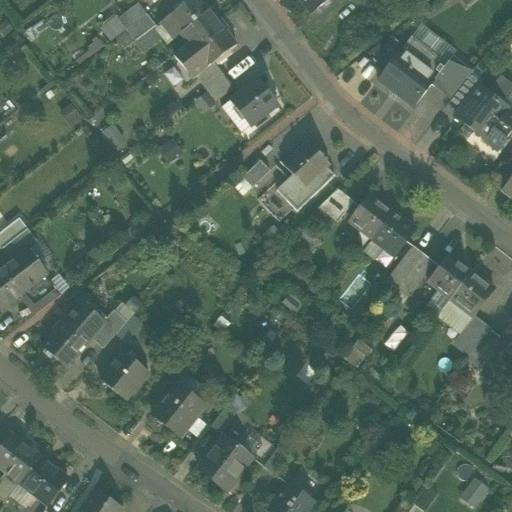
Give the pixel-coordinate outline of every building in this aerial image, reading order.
[(182,34),(188,43),(216,22),(198,0),(190,0),(168,17),(182,34)] [(300,0),(310,12),(325,0),(300,0)] [(120,19),(127,29),(146,15),(138,4),(120,19)] [(155,26),(146,15),(127,29),(137,41),(155,26)] [(127,29),(120,19),(118,16),(101,30),(110,42),(115,39),(127,29)] [(172,41),(182,34),(168,17),(159,24),(172,41)] [(216,22),(188,43),(207,67),(209,69),(214,64),(236,48),(216,22)] [(410,39),(445,66),(453,57),(456,52),(421,25),(410,39)] [(164,37),(155,26),(137,41),(133,44),(141,55),(164,37)] [(137,41),(127,29),(115,39),(124,51),(133,44),(137,41)] [(103,48),(96,38),(91,41),(93,43),(87,48),(89,51),(75,61),(80,66),(103,48)] [(401,52),(436,79),(445,66),(410,39),(401,52)] [(207,67),(188,43),(172,55),(191,79),(195,76),(207,67)] [(401,52),(400,51),(377,81),(413,109),(431,86),(436,79),(401,52)] [(436,79),(431,86),(450,100),(465,80),(472,71),(453,57),(445,66),(436,79)] [(195,76),(206,90),(224,76),(214,64),(209,69),(207,67),(195,76)] [(472,71),(465,80),(476,89),(478,87),(484,79),(473,70),(472,71)] [(233,89),(224,76),(206,90),(215,103),(233,89)] [(487,94),(500,104),(511,87),(511,85),(500,76),(487,94)] [(257,79),(229,101),(241,116),(244,114),(252,123),(276,104),(257,79)] [(476,89),(465,80),(450,100),(445,106),(456,114),(476,89)] [(487,94),(478,87),(476,89),(456,114),(454,117),(485,141),(509,110),(500,104),(487,94)] [(511,105),(511,87),(500,104),(509,110),(511,105)] [(215,106),(206,94),(194,103),(203,115),(215,106)] [(240,133),(252,123),(244,114),(241,116),(229,101),(220,108),(240,133)] [(83,121),(70,104),(59,114),(71,130),(83,121)] [(485,141),(497,151),(511,131),(511,113),(509,110),(485,141)] [(125,142),(113,126),(101,135),(114,151),(125,142)] [(183,156),(173,141),(159,150),(168,165),(183,156)] [(283,167),(292,176),(304,189),(326,168),(329,165),(308,143),(283,167)] [(242,178),(252,188),(270,172),(260,162),(242,178)] [(296,212),(334,176),(326,168),(304,189),(292,176),(276,191),(296,212)] [(511,177),(501,191),(511,199),(511,177)] [(319,209),(337,224),(353,203),(338,191),(319,209)] [(349,223),(372,240),(392,213),(369,196),(349,223)] [(415,231),(392,213),(372,240),(383,248),(395,258),(415,231)] [(38,242),(28,229),(21,220),(0,236),(0,251),(4,248),(14,261),(28,250),(38,242)] [(373,261),(383,248),(372,240),(362,253),(373,261)] [(384,283),(395,292),(424,254),(413,245),(384,283)] [(28,250),(14,261),(34,287),(46,277),(48,276),(28,250)] [(435,262),(424,254),(395,292),(406,300),(435,262)] [(441,293),(451,300),(471,274),(448,256),(428,283),(441,293)] [(20,297),(34,287),(14,261),(0,271),(0,305),(3,310),(20,297)] [(494,291),(471,274),(451,300),(473,318),(494,291)] [(20,297),(25,304),(51,284),(46,277),(34,287),(20,297)] [(25,304),(35,316),(61,295),(52,284),(51,284),(25,304)] [(431,307),(441,314),(451,300),(441,293),(431,307)] [(125,306),(134,314),(142,305),(133,297),(125,306)] [(473,318),(451,300),(441,314),(437,318),(460,336),(473,318)] [(101,325),(104,322),(83,303),(80,306),(101,325)] [(134,314),(125,306),(122,303),(114,312),(127,323),(134,314)] [(43,348),(65,368),(85,346),(91,339),(102,326),(101,325),(80,306),(64,324),(62,322),(53,333),(55,335),(43,348)] [(103,349),(116,335),(127,323),(114,312),(113,311),(104,322),(101,325),(102,326),(91,339),(93,342),(103,349)] [(134,314),(127,323),(116,335),(126,343),(144,323),(134,314)] [(473,318),(460,336),(452,345),(457,349),(478,321),(473,318)] [(490,330),(478,321),(457,349),(469,358),(489,332),(490,330)] [(500,340),(489,332),(469,358),(466,361),(478,370),(500,340)] [(85,346),(88,348),(93,342),(91,339),(85,346)] [(358,339),(343,360),(357,371),(373,350),(358,339)] [(511,340),(503,353),(511,359),(511,340)] [(100,379),(125,401),(148,374),(124,353),(100,379)] [(185,374),(176,384),(191,396),(200,385),(185,374)] [(411,393),(394,381),(386,391),(404,404),(411,393)] [(151,416),(180,439),(187,431),(197,418),(205,407),(191,396),(176,384),(151,416)] [(236,394),(228,405),(237,412),(247,410),(236,394)] [(211,427),(220,435),(237,412),(228,405),(211,427)] [(206,426),(197,418),(187,431),(196,438),(206,426)] [(0,471),(5,475),(18,485),(38,459),(10,437),(0,450),(0,471)] [(198,470),(226,492),(252,459),(240,450),(223,437),(198,470)] [(250,437),(240,450),(252,459),(262,446),(250,437)] [(263,468),(276,477),(289,460),(276,450),(263,468)] [(66,481),(38,459),(18,485),(35,499),(45,507),(66,481)] [(8,497),(18,485),(5,475),(0,480),(0,501),(3,504),(8,497)] [(474,479),(459,498),(474,510),(489,491),(474,479)] [(268,511),(307,511),(314,502),(288,484),(268,511)] [(35,499),(18,485),(8,497),(26,510),(35,499)] [(428,487),(414,506),(422,511),(426,511),(438,495),(428,487)] [(79,511),(119,511),(121,509),(95,490),(79,511)]
